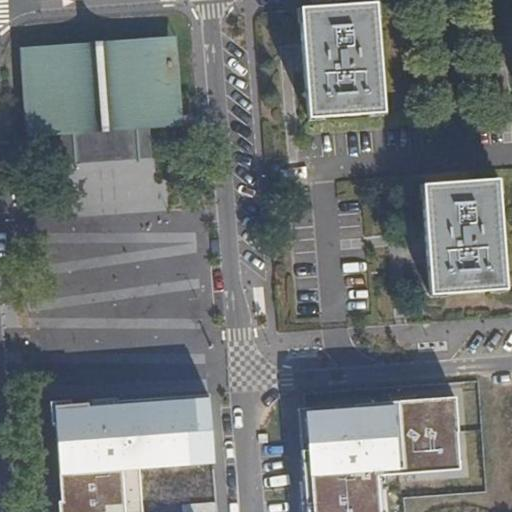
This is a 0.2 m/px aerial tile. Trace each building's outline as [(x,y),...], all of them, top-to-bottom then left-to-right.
[(374,3),(298,8),(306,119),(382,113),(374,3)] [(170,66),(169,57),(165,57),(164,48),(162,45),(160,43),(155,43),(38,50),(34,51),(32,53),(30,56),(29,61),(34,122),(35,126),(37,129),(40,131),(43,132),(65,131),(67,143),(68,146),(70,148),(73,150),(77,150),(98,142),(109,142),(110,147),(111,150),(113,153),(117,154),(121,154),(125,151),(127,147),(127,135),(124,133),(124,127),(161,125),(165,123),(168,120),(169,117),(166,66),(170,66)] [(421,185),(428,295),(504,289),(497,179),(421,185)] [(207,395),(52,408),(60,511),(140,511),(137,468),(212,464),(207,395)] [(452,400),(298,412),(305,511),(387,511),(385,476),(458,470),(452,400)]
